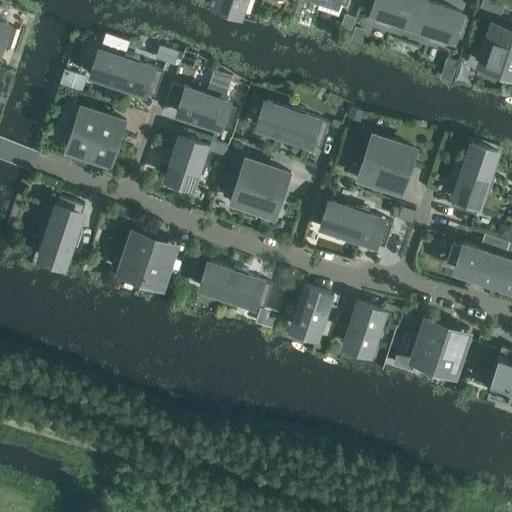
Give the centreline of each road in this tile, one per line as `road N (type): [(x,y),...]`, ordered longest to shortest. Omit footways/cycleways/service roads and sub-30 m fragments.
road 1 (residential): [(0,148),(286,260),(511,307)]
road 2 (unknown): [(0,407),(281,511)]
